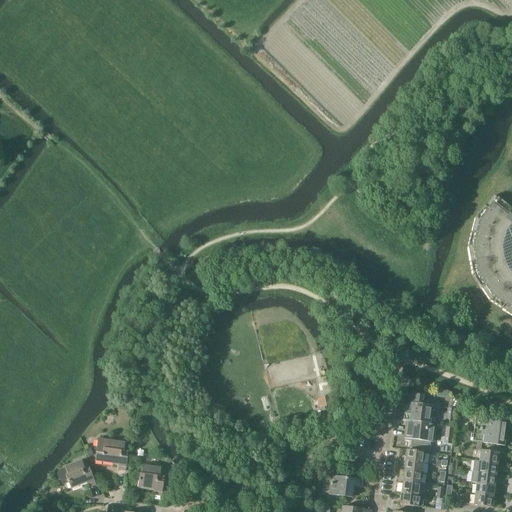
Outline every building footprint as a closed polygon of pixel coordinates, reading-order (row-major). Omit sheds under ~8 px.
[(493,196),(475,219),(505,235),(511,226),(511,216),(509,213),(511,209),(505,204),(493,196)] [(475,219),(467,248),(501,250),(505,235),(475,219)] [(467,248),(471,272),(502,261),(501,250),(467,248)] [(471,272),(488,301),(511,278),(502,261),(471,272)] [(501,309),(511,315),(511,278),(488,301),(501,309)] [(423,396),(408,394),(407,403),(404,403),(402,420),(407,421),(429,424),(431,406),(422,405),(423,396)] [(331,397),(317,399),(319,407),(332,404),(331,397)] [(472,442),(503,446),(506,420),(475,416),(472,442)] [(429,424),(407,421),(405,439),(411,440),(410,448),(429,450),(430,442),(432,442),(435,425),(429,424)] [(454,428),(446,427),(444,443),(452,444),(454,428)] [(125,442),(107,440),(97,439),(95,460),(101,461),(101,462),(119,464),(118,469),(126,470),(128,452),(124,451),(125,442)] [(406,450),(404,462),(423,464),(424,453),(406,450)] [(480,450),(479,461),(478,462),(497,464),(499,453),(480,450)] [(65,467),(59,470),(57,474),(59,480),(63,481),(67,480),(70,489),(87,482),(89,487),(96,484),(89,467),(85,468),(82,461),(65,467)] [(474,461),(472,472),(496,475),(497,464),(478,462),(479,461),(474,461)] [(404,462),(403,473),(421,475),(423,464),(404,462)] [(165,468),(161,468),(145,466),(144,474),(139,473),(138,487),(155,489),(154,494),(161,495),(162,493),(168,494),(170,479),(164,478),(165,468)] [(476,483),(476,484),(495,486),(496,475),(472,472),(471,483),(476,483)] [(403,473),(402,483),(420,486),(421,475),(403,473)] [(360,487),(361,480),(332,477),(329,495),(352,497),(353,486),(360,487)] [(402,483),(401,494),(419,496),(420,486),(402,483)] [(476,484),(474,494),(493,496),(495,486),(476,484)] [(419,496),(401,494),(399,505),(418,507),(422,507),(423,500),(424,498),(424,496),(419,496)] [(493,496),(474,494),(473,505),(492,508),(493,496)]
